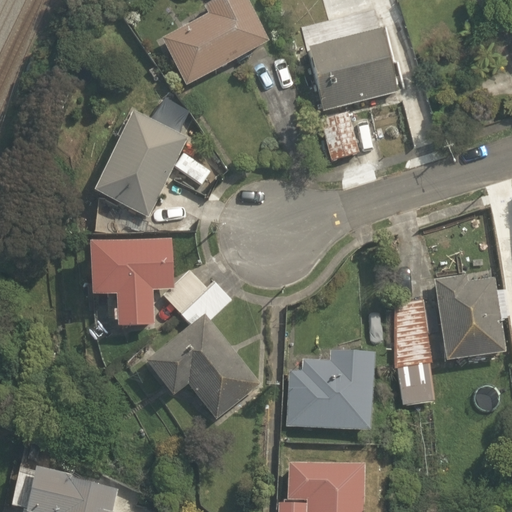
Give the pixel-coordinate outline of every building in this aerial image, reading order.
[(161,42),(186,89),(266,46),(241,0),(224,0),(203,12),(206,18),(161,42)] [(307,51),(324,116),(398,96),(381,32),(307,51)] [(94,194),(149,220),(186,141),(132,115),(94,194)] [(359,157),(347,116),(317,125),(329,166),(359,157)] [(178,317),(206,291),(189,273),(173,289),(171,243),(88,246),(91,300),(115,298),(117,331),(154,329),(153,296),(158,295),(178,317)] [(493,276),(481,277),(465,280),(464,273),(432,277),(443,359),(444,359),(481,354),(503,351),(493,276)] [(213,284),(206,291),(178,317),(188,328),(144,366),(173,399),(185,389),(217,424),(262,385),(209,324),(231,305),(230,304),(213,284)] [(411,373),(416,411),(449,406),(435,305),(410,309),(411,373)] [(283,426),(366,430),(370,353),(326,351),(325,360),(297,359),(297,369),(286,368),(283,426)] [(356,511),(357,467),(281,465),(280,502),(300,503),(299,511),(356,511)] [(109,511),(114,493),(18,470),(10,506),(24,509),(23,511),(109,511)]
